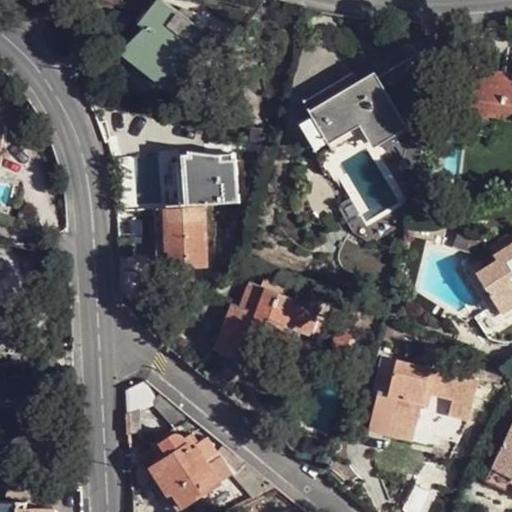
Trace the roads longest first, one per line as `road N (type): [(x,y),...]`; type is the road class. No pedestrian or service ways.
road 1 (unclassified): [(96,336),(87,181),(66,108),(0,34)]
road 2 (residential): [(96,336),(154,356),(340,511)]
road 3 (unclassified): [(104,511),(96,336)]
road 4 (residential): [(345,0),(511,0)]
